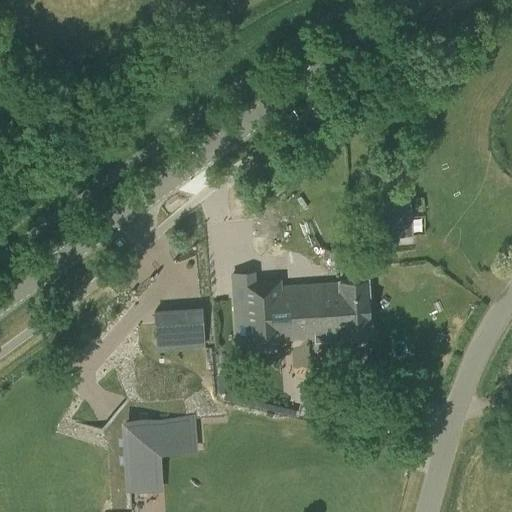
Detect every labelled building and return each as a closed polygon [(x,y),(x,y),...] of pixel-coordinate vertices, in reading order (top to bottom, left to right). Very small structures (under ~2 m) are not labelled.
[(215,5),(206,16),(217,24),(225,13),(215,5)] [(375,237),(412,236),(411,209),(373,211),(375,237)] [(345,253),(304,253),(304,268),(345,268),(345,253)] [(255,280),(255,270),(231,271),(236,340),(280,337),(318,335),(318,333),(331,332),(331,337),(342,336),(342,339),(370,337),(366,277),(339,279),(339,281),(277,285),(276,279),(255,280)] [(200,308),(155,312),(157,347),(203,344),(200,308)] [(164,496),(161,455),(189,453),(186,416),(162,418),(163,428),(138,430),(133,437),(135,460),(125,461),(128,499),(164,496)]
